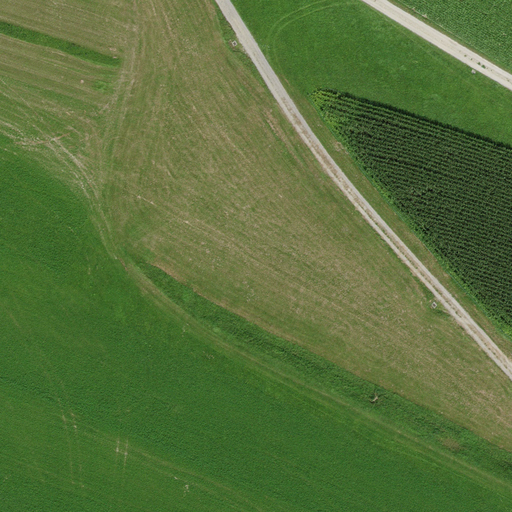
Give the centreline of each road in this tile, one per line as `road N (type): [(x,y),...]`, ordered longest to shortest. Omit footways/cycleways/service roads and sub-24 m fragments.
road 1 (track): [(511,367),(324,159),(220,0)]
road 2 (track): [(369,0),(511,81)]
